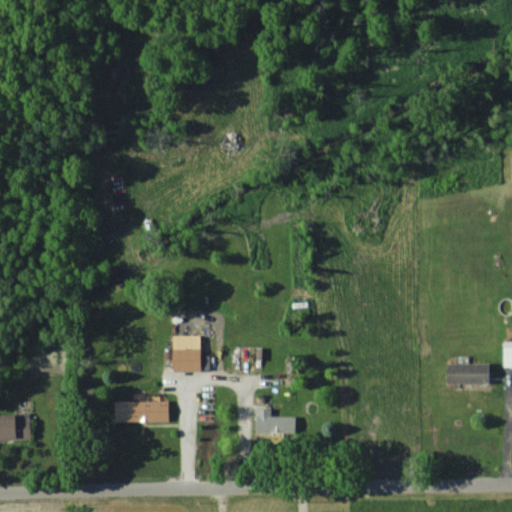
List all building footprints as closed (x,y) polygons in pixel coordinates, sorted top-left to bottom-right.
[(199,334),(172,335),(172,370),(201,369),(199,334)] [(503,366),(511,365),(511,340),(503,341),(503,366)] [(489,382),(488,361),(446,362),(446,383),(489,382)] [(168,419),(168,399),(114,401),(115,421),(168,419)] [(270,415),(271,408),(255,408),(255,431),(294,432),(295,415),(270,415)] [(0,413),(0,439),(30,439),(29,413),(0,413)]
